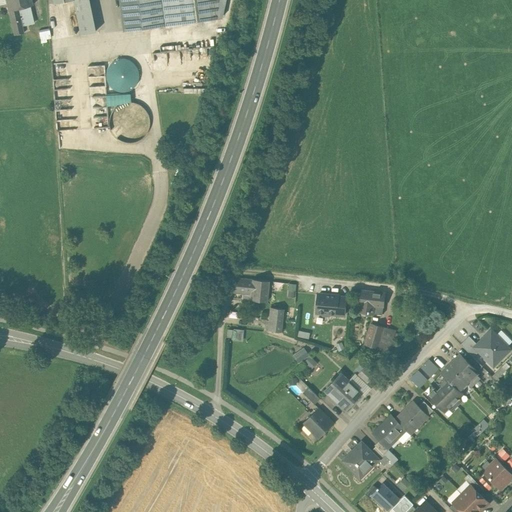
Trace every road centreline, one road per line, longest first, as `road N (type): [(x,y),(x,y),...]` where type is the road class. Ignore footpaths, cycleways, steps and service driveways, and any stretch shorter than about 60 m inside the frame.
road 1 (primary): [(278,0),(200,234),(54,511)]
road 2 (secondary): [(308,485),(187,400),(78,355),(0,335)]
road 3 (residential): [(308,485),(372,405),(470,306)]
road 4 (residential): [(319,277),(470,306)]
